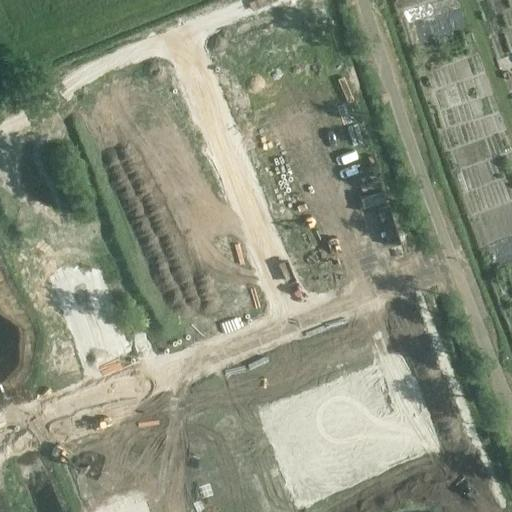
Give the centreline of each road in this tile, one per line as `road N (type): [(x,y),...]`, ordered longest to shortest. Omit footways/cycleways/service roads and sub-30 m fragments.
road 1 (residential): [(0,434),(297,324)]
road 2 (residential): [(297,324),(188,52)]
road 3 (unclassified): [(452,262),(361,0)]
road 4 (residential): [(297,324),(452,262)]
road 5 (unclassified): [(511,417),(452,262)]
